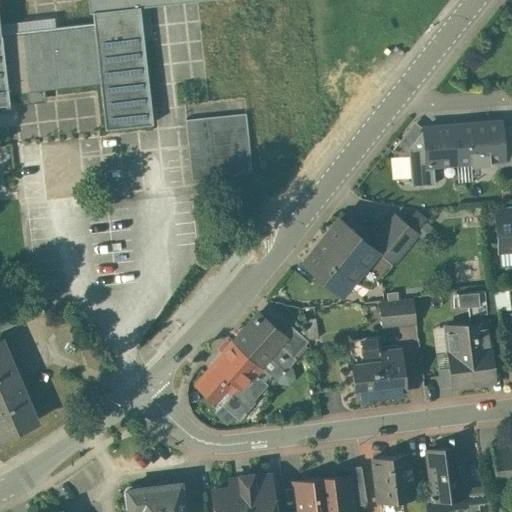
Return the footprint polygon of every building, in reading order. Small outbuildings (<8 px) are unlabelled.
[(151,123),(138,7),(195,0),(87,0),(89,12),(91,12),(93,23),(0,33),(0,101),(6,101),(6,93),(99,82),(104,128),(151,123)] [(325,136),(421,16),(401,0),(276,0),(289,108),(325,136)] [(244,113),(232,114),(238,174),(251,173),(244,113)] [(475,126),(453,128),(455,162),(469,161),(470,165),(489,163),(488,160),(502,158),(503,158),(501,126),(500,121),(474,123),(475,126)] [(414,122),(400,140),(409,147),(423,128),(414,122)] [(511,125),(501,126),(503,158),(502,158),(503,162),(511,161),(511,125)] [(423,127),(423,128),(409,147),(409,155),(411,186),(434,184),(433,164),(455,162),(453,128),(443,129),(442,126),(423,127)] [(409,155),(409,147),(400,140),(392,149),(400,156),(409,155)] [(511,211),(494,214),(497,249),(511,247),(511,211)] [(394,216),(378,236),(398,253),(415,233),(394,216)] [(375,250),(337,218),(302,261),(340,293),(357,271),(375,250)] [(375,250),(357,271),(372,284),(390,262),(375,250)] [(491,288),(454,292),(456,306),(467,305),(468,314),(494,311),(491,288)] [(33,289),(0,303),(0,329),(43,311),(33,289)] [(412,299),(380,303),(382,325),(415,322),(412,299)] [(270,324),(257,312),(252,318),(265,329),(270,324)] [(270,324),(265,329),(252,318),(232,341),(258,365),(266,356),(284,371),(295,359),(293,357),(307,341),(291,326),(282,335),(270,324)] [(484,321),(445,326),(453,386),(492,381),(484,321)] [(0,340),(0,436),(19,429),(19,428),(35,421),(0,340)] [(258,365),(232,341),(194,384),(214,402),(216,399),(221,404),(228,396),(245,412),(253,402),(251,401),(262,389),(263,382),(270,375),(258,365)] [(400,350),(349,357),(354,398),(405,392),(400,350)] [(245,412),(228,396),(221,404),(238,419),(245,412)] [(511,445),(509,446),(509,443),(492,445),(496,483),(511,480),(511,445)] [(457,446),(426,450),(432,494),(430,495),(430,498),(432,498),(463,494),(457,446)] [(407,453),(371,457),(377,501),(400,498),(412,496),(407,453)] [(360,466),(346,468),(347,474),(349,474),(352,504),(366,502),(360,466)] [(230,487),(212,489),(214,511),(272,511),(268,474),(251,476),(251,472),(237,474),(238,478),(229,479),(230,487)] [(347,474),(320,477),(324,511),(353,511),(352,504),(349,474),(347,474)] [(324,511),(320,477),(293,481),(296,511),(324,511)] [(155,484),(125,488),(127,511),(136,511),(138,511),(137,511),(182,511),(179,482),(155,484)] [(488,511),(485,490),(469,493),(470,511),(488,511)] [(401,511),(400,498),(378,501),(379,511),(401,511)]
